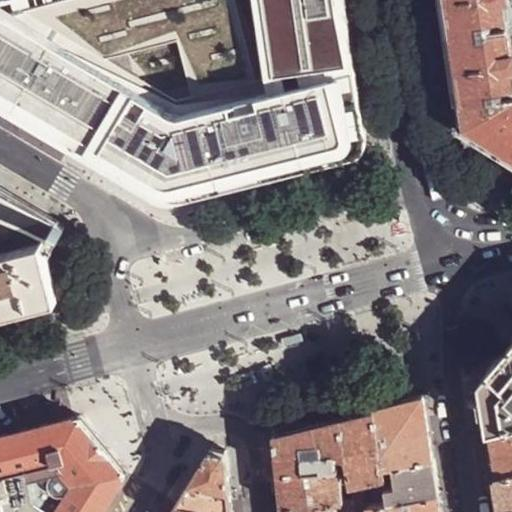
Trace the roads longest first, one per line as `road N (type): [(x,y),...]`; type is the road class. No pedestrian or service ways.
road 1 (secondary): [(132,341),(448,261)]
road 2 (residential): [(416,175),(107,250)]
road 3 (residential): [(473,511),(448,261)]
road 4 (tertiary): [(416,175),(390,0)]
road 5 (residential): [(158,433),(227,424),(244,432),(256,511)]
road 6 (secondary): [(0,378),(132,341)]
road 7 (secondary): [(0,145),(68,186),(101,224)]
